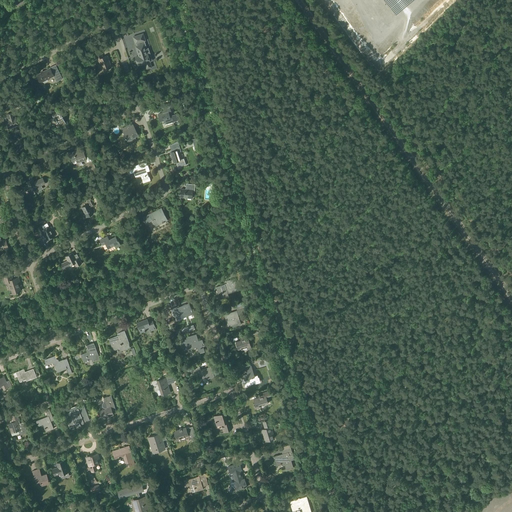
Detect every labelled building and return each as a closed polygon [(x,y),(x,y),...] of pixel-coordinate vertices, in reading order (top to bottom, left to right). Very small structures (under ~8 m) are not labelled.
[(136,44),(137,46),(135,47),(138,55),(138,54),(139,56),(135,57),(136,60),(135,60),(136,63),(137,63),(138,66),(144,64),(146,69),(151,67),(150,62),(150,61),(152,61),(150,53),(147,54),(147,53),(147,54),(144,44),(143,44),(142,42),(145,41),(143,34),(133,37),(135,44),(136,44)] [(95,55),(97,60),(98,59),(102,71),(111,68),(107,56),(103,58),(101,53),(95,55)] [(55,66),(49,69),(53,76),(56,82),(62,79),(55,66)] [(49,69),(36,76),(40,82),(42,81),(44,83),(47,81),(47,80),(53,76),(49,69)] [(49,120),(52,125),(59,122),(61,126),(66,124),(62,116),(67,113),(65,108),(57,112),(55,108),(50,111),(54,118),(49,120)] [(160,113),(158,114),(160,121),(164,120),(165,123),(171,121),(170,118),(171,118),(169,112),(168,111),(165,112),(160,113)] [(6,121),(8,129),(18,125),(16,118),(15,118),(13,113),(7,115),(8,118),(9,118),(9,120),(6,121)] [(126,127),(122,129),(123,132),(124,132),(128,140),(130,138),(132,141),(135,139),(134,136),(137,135),(133,127),(128,130),(126,127)] [(172,151),(170,152),(174,163),(176,162),(177,165),(183,163),(184,166),(186,165),(184,159),(181,160),(178,150),(180,150),(179,146),(174,148),(174,151),(172,151)] [(76,159),(77,162),(86,159),(83,150),(78,152),(77,151),(70,153),(71,157),(70,158),(71,159),(71,158),(72,161),(76,159)] [(93,161),(87,163),(90,173),(97,171),(93,161)] [(128,168),(129,173),(134,171),(136,176),(139,175),(140,175),(141,175),(142,175),(142,176),(144,182),(150,180),(146,168),(148,168),(146,162),(128,168)] [(26,183),(32,194),(39,191),(37,188),(45,184),(42,178),(34,182),(33,179),(26,183)] [(181,189),(180,197),(191,198),(192,191),(192,190),(194,190),(195,185),(186,184),(185,189),(181,189)] [(90,207),(88,204),(82,207),(87,217),(93,214),(90,207)] [(143,217),(146,223),(152,219),(155,226),(167,220),(162,208),(158,210),(143,217)] [(42,230),(44,234),(47,240),(54,236),(49,226),(43,229),(42,230)] [(0,235),(0,250),(8,248),(5,240),(2,241),(0,235)] [(100,240),(103,245),(106,243),(108,248),(115,245),(116,247),(121,245),(118,239),(117,239),(116,236),(109,240),(108,236),(100,240)] [(61,264),(63,269),(70,265),(74,263),(76,267),(82,264),(79,258),(76,260),(73,253),(66,256),(68,261),(61,264)] [(3,276),(5,284),(9,283),(12,294),(21,291),(18,283),(20,283),(18,278),(13,280),(11,274),(3,276)] [(216,287),(220,300),(228,297),(227,294),(238,290),(234,278),(226,281),(227,284),(216,287)] [(179,306),(183,316),(192,313),(189,303),(179,306)] [(179,306),(173,308),(176,314),(174,315),(176,320),(181,318),(181,317),(183,316),(179,306)] [(236,311),(224,315),(228,327),(231,326),(232,327),(241,325),(238,315),(236,311)] [(138,324),(138,325),(138,326),(140,332),(150,329),(151,331),(156,329),(152,321),(148,322),(147,320),(138,324)] [(108,339),(113,351),(120,348),(120,351),(130,347),(124,330),(119,332),(120,334),(108,339)] [(181,342),(184,351),(197,347),(199,354),(205,352),(203,346),(204,346),(202,339),(198,341),(196,334),(186,337),(187,340),(181,342)] [(236,342),(238,349),(250,346),(248,340),(250,339),(249,335),(241,337),(242,340),(236,342)] [(87,352),(81,355),(84,362),(91,360),(92,362),(100,359),(94,343),(86,346),(88,349),(86,350),(87,352)] [(55,355),(44,360),(45,364),(46,366),(52,363),(53,365),(54,365),(57,372),(66,369),(67,370),(70,369),(69,365),(66,366),(63,359),(57,361),(55,355)] [(244,380),(242,380),(244,387),(259,382),(257,375),(254,376),(251,366),(245,368),(247,374),(243,375),(244,380)] [(190,369),(191,372),(197,370),(198,372),(199,372),(200,375),(201,374),(203,380),(213,376),(210,367),(200,370),(199,367),(190,369)] [(180,370),(182,377),(188,375),(186,368),(180,370)] [(16,372),(19,381),(25,379),(26,381),(36,377),(33,369),(25,372),(24,369),(16,372)] [(165,377),(167,384),(174,382),(172,375),(165,377)] [(0,386),(1,386),(3,390),(9,388),(8,388),(6,382),(4,376),(0,378),(0,377),(0,386)] [(167,384),(165,377),(157,380),(158,384),(157,384),(161,395),(170,392),(167,384)] [(254,403),(253,404),(255,409),(260,407),(259,405),(268,403),(266,397),(272,395),(271,390),(259,394),(260,397),(258,398),(253,399),(254,403)] [(102,403),(102,404),(102,406),(103,407),(104,408),(105,408),(107,408),(108,408),(110,412),(112,411),(116,410),(111,395),(103,398),(104,402),(103,402),(102,403)] [(90,420),(83,403),(76,406),(77,409),(70,411),(69,410),(64,412),(64,410),(63,411),(70,430),(77,427),(84,424),(84,422),(90,420)] [(107,408),(99,411),(102,418),(113,415),(112,411),(110,412),(108,408),(107,408)] [(214,416),(217,426),(221,425),(224,432),(230,431),(224,413),(214,416)] [(6,417),(11,433),(18,431),(21,435),(28,433),(25,425),(20,426),(18,421),(19,420),(17,414),(13,416),(13,415),(6,417)] [(48,416),(47,416),(36,421),(38,427),(43,425),(46,432),(53,429),(50,419),(48,416)] [(262,430),(266,442),(274,439),(270,426),(271,426),(270,423),(264,425),(265,429),(262,430)] [(186,427),(173,431),(176,439),(187,435),(188,440),(189,440),(195,438),(196,438),(192,426),(186,428),(186,427)] [(148,437),(151,445),(152,445),(154,452),(165,449),(160,434),(148,437)] [(112,451),(115,459),(123,457),(127,467),(135,464),(129,446),(112,451)] [(282,454),(273,457),(276,466),(284,463),(286,470),(293,467),(291,460),(294,459),(293,455),(290,456),(289,455),(293,454),(291,447),(284,449),(285,453),(282,454)] [(86,458),(89,466),(89,465),(91,471),(96,470),(94,464),(100,462),(97,454),(86,458)] [(52,469),(55,476),(60,474),(60,475),(68,472),(64,460),(56,463),(58,467),(52,469)] [(229,487),(228,489),(228,491),(230,492),(233,492),(234,490),(236,489),(236,490),(247,487),(244,478),(242,479),(240,470),(242,470),(240,463),(228,467),(230,473),(232,473),(235,481),(234,481),(235,487),(233,487),(231,486),(229,487)] [(33,471),(37,483),(41,482),(42,485),(49,482),(46,474),(41,475),(39,469),(33,471)] [(198,477),(183,481),(185,487),(190,485),(192,493),(203,489),(201,482),(202,481),(207,480),(205,473),(198,475),(198,477)] [(136,485),(117,491),(119,497),(135,493),(136,493),(138,498),(132,500),(135,511),(148,507),(144,496),(140,498),(139,493),(136,485)] [(289,501),(292,510),(302,507),(303,511),(311,511),(306,496),(289,501)]
